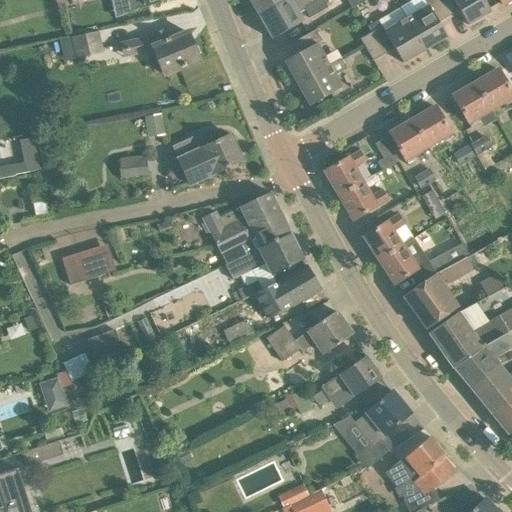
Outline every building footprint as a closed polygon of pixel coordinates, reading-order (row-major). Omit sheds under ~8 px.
[(126,0),(131,13),(147,7),(166,0),(126,0)] [(248,0),(258,17),(287,0),(248,0)] [(298,13),(322,0),(321,0),(287,0),(258,17),(271,40),(303,22),(298,13)] [(345,0),(351,9),(366,0),(345,0)] [(375,0),(365,6),(373,20),(398,7),(393,0),(375,0)] [(406,19),(425,51),(447,38),(438,24),(449,17),(438,0),(422,0),(427,7),(406,19)] [(438,0),(449,17),(459,11),(468,26),(491,13),(483,0),(438,0)] [(403,64),(425,51),(406,19),(384,32),(382,27),(371,34),(384,56),(394,49),(403,64)] [(152,53),(162,77),(199,62),(188,33),(169,41),(164,30),(147,39),(124,44),(129,58),(152,53)] [(322,42),(315,31),(293,43),(299,54),(284,63),(297,85),(329,67),(317,45),(322,42)] [(104,54),(99,32),(68,39),(73,61),(104,54)] [(371,34),(360,40),(373,62),(384,56),(371,34)] [(341,60),(329,67),(297,85),(310,107),(342,89),(335,76),(346,70),(341,60)] [(492,113),(511,101),(511,94),(498,71),(475,84),(492,113)] [(452,98),(469,127),(492,113),(475,84),(452,98)] [(429,150),(452,137),(435,108),(412,121),(429,150)] [(147,139),(163,136),(164,136),(161,115),(144,118),(147,139)] [(389,135),(406,163),(429,150),(412,121),(389,135)] [(202,133),(172,147),(177,158),(177,159),(184,174),(190,186),(243,162),(231,136),(208,146),(202,133)] [(492,148),(485,136),(470,145),(477,157),(492,148)] [(453,155),(460,167),(474,158),(468,147),(453,155)] [(35,151),(29,153),(30,162),(24,163),(26,172),(39,170),(35,151)] [(360,152),(325,173),(332,185),(329,187),(336,198),(362,183),(354,170),(366,162),(360,152)] [(385,170),(399,162),(395,155),(381,163),(385,170)] [(118,163),(120,179),(144,177),(143,160),(118,163)] [(429,169),(414,178),(421,190),(436,182),(429,169)] [(353,221),(389,201),(381,188),(369,196),(362,183),(336,198),(343,211),(346,209),(353,221)] [(432,191),(422,197),(428,208),(438,202),(432,191)] [(216,246),(279,213),(269,194),(240,209),(245,218),(237,222),(232,213),(219,219),(216,213),(203,219),(216,246)] [(36,217),(48,214),(45,202),(33,204),(36,217)] [(290,235),(279,213),(216,246),(227,267),(290,235)] [(405,226),(398,216),(364,238),(372,250),(369,252),(377,265),(404,248),(395,233),(405,226)] [(159,232),(171,227),(169,221),(156,225),(159,232)] [(264,265),(271,278),(304,262),(290,235),(227,267),(225,268),(232,281),(264,265)] [(387,273),(391,279),(395,285),(428,264),(422,253),(412,259),(404,248),(377,265),(384,275),(387,273)] [(70,287),(100,277),(92,250),(61,260),(70,287)] [(402,298),(426,331),(459,308),(444,287),(441,283),(445,281),(448,285),(473,271),(466,258),(436,275),(435,275),(402,298)] [(320,290),(308,270),(306,268),(278,285),(258,295),(271,317),(292,307),(320,290)] [(478,283),(485,296),(499,287),(492,274),(478,283)] [(236,305),(258,293),(253,283),(231,295),(236,305)] [(112,306),(104,308),(108,319),(116,316),(112,306)] [(429,334),(441,352),(452,370),(453,369),(483,348),(504,335),(511,330),(511,310),(473,332),(460,312),(429,334)] [(322,357),(352,336),(336,313),(294,342),(284,327),(266,339),(281,362),(300,350),(302,353),(314,345),(322,357)] [(33,316),(24,319),(28,332),(38,329),(33,316)] [(231,348),(253,336),(246,321),(223,332),(231,348)] [(469,389),(500,365),(498,363),(511,355),(511,353),(511,352),(511,330),(504,335),(483,348),(453,369),(469,389)] [(103,368),(125,358),(114,331),(87,341),(93,357),(97,356),(103,368)] [(83,352),(61,362),(68,379),(90,369),(83,352)] [(351,396),(352,399),(381,379),(378,375),(378,373),(377,370),(374,369),(366,357),(320,389),(322,391),(329,400),(335,396),(340,403),(351,396)] [(511,376),(509,377),(500,365),(469,389),(489,415),(511,396),(511,376)] [(40,385),(45,399),(62,394),(57,380),(40,385)] [(304,389),(290,396),(300,415),(313,410),(304,389)] [(319,407),(329,400),(322,391),(312,398),(319,407)] [(385,435),(410,415),(392,392),(354,424),(372,444),(360,455),(370,467),(395,446),(385,435)] [(511,396),(489,415),(493,419),(507,437),(511,432),(511,396)] [(127,425),(112,430),(115,439),(118,438),(119,441),(128,438),(127,435),(129,434),(127,425)] [(453,471),(443,459),(446,456),(444,454),(445,450),(441,446),(438,447),(430,437),(382,478),(396,493),(416,476),(419,480),(411,488),(417,495),(403,502),(408,511),(416,511),(425,508),(439,501),(433,488),(453,471)] [(22,453),(27,466),(63,455),(58,441),(22,453)] [(139,479),(153,476),(148,445),(133,448),(139,479)] [(182,464),(192,459),(188,451),(178,456),(182,464)] [(0,511),(30,511),(17,469),(0,474),(0,511)] [(278,497),(283,508),(288,506),(306,497),(302,486),(278,497)] [(306,497),(288,506),(291,511),(328,511),(318,491),(306,497)] [(497,511),(496,510),(495,511),(485,500),(472,511),(497,511)]
